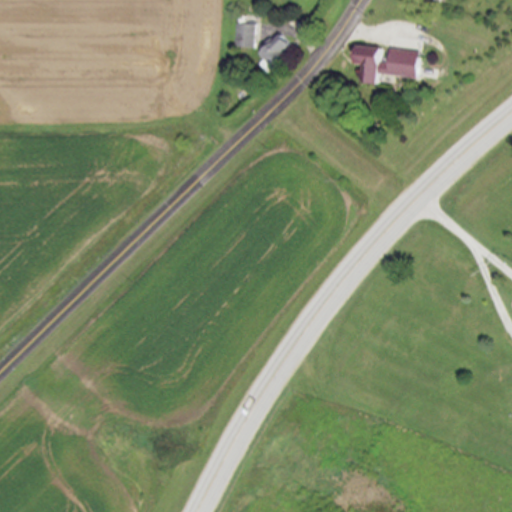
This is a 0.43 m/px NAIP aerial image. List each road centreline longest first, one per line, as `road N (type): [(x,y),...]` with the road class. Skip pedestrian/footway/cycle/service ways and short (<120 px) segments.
road 1 (residential): [(0,376),(286,100),(365,0)]
road 2 (primary): [(511,115),(410,208),(314,322),(198,511)]
road 3 (residential): [(410,208),(286,100)]
